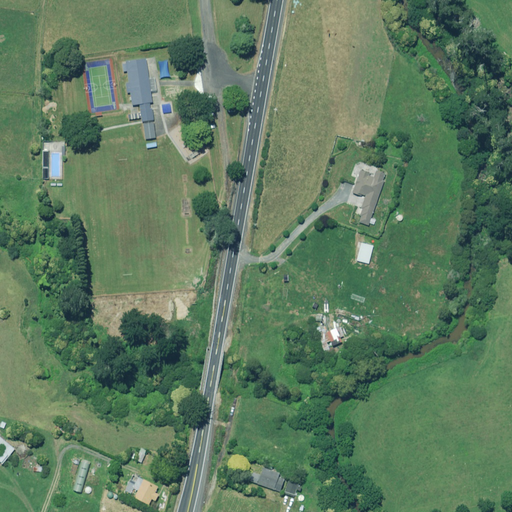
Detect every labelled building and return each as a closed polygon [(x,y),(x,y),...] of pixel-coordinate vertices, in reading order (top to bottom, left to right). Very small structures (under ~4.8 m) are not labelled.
[(145,60),(124,62),(130,105),(150,102),(145,60)] [(170,77),(169,60),(159,61),(161,78),(170,77)] [(141,121),(151,120),(149,104),(139,105),(141,121)] [(151,122),(141,123),(143,139),(153,138),(151,122)] [(376,220),(372,218),(387,174),(377,171),(375,178),(369,176),(370,173),(361,170),(353,193),(366,198),(362,209),(363,209),(360,216),(362,217),(359,223),(369,226),(370,222),(375,224),(376,220)] [(327,333),(324,326),(316,329),(326,354),(331,352),(328,343),(330,342),(327,333)] [(58,421),(55,430),(79,438),(82,429),(58,421)] [(15,450),(0,437),(0,450),(0,461),(3,464),(15,450)] [(148,452),(142,449),(137,461),(143,464),(148,452)] [(114,472),(102,467),(98,478),(110,482),(114,472)] [(280,473),(264,468),(261,475),(252,472),(249,481),(280,492),(284,480),(279,478),(280,473)] [(140,477),(136,485),(130,483),(126,491),(136,496),(135,498),(149,505),(152,499),(156,501),(159,495),(155,493),(159,487),(140,477)] [(299,485),(289,481),(285,494),(295,497),(299,485)]
